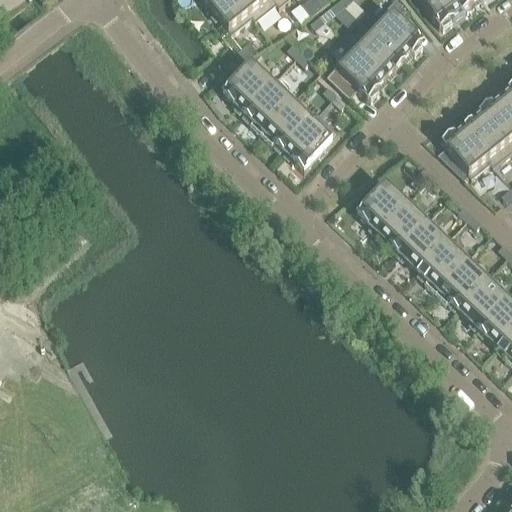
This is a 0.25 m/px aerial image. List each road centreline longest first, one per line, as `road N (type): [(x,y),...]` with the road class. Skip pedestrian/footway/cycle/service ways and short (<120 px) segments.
road 1 (residential): [(511,17),(448,60),(292,227)]
road 2 (residential): [(292,227),(192,126),(91,0)]
road 3 (residential): [(506,435),(292,227)]
